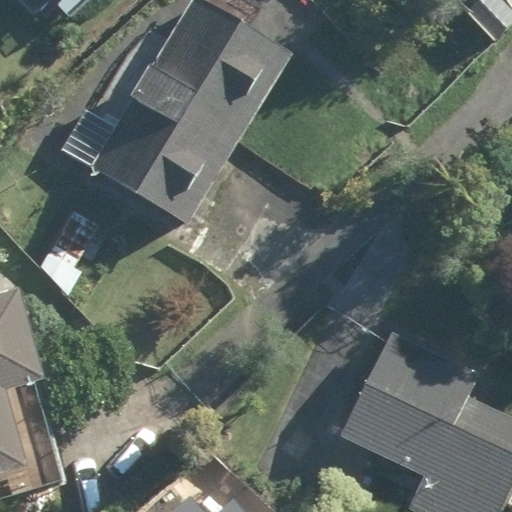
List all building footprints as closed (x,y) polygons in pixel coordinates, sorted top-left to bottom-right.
[(68,0),(19,0),(44,24),(68,0)] [(155,0),(68,151),(152,199),(162,181),(193,199),(213,164),(182,146),(223,76),(255,95),(271,68),(238,49),(262,8),(247,0),(155,0)] [(78,268),(103,223),(77,209),(46,266),(72,296),(90,275),(78,268)] [(196,246),(111,325),(134,350),(219,271),(196,246)] [(511,260),(505,261),(503,335),(511,334),(511,260)] [(52,383),(26,289),(0,296),(0,472),(37,462),(17,393),(52,383)] [(476,436),(459,428),(483,381),(398,338),(348,436),(434,480),(419,510),(421,511),(506,511),(511,501),(511,412),(493,403),(476,436)] [(190,511),(186,507),(179,511),(245,511),(236,502),(225,511),(190,511)]
